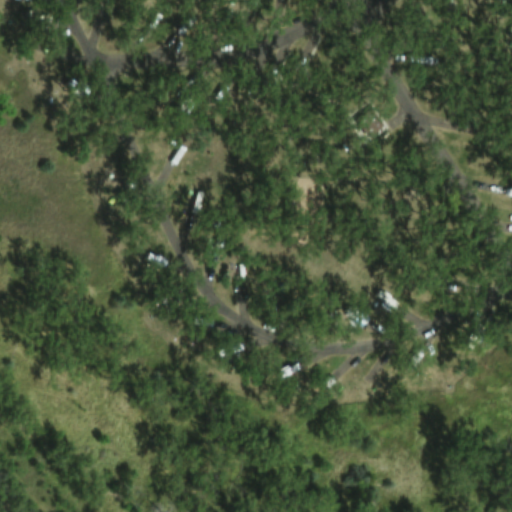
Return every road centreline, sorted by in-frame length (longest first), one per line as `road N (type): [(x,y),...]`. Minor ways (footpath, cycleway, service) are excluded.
road 1 (residential): [(62,0),(190,274),(221,309),(306,347),(357,349),(436,322),(511,280)]
road 2 (residential): [(511,279),(338,0)]
road 3 (residential): [(93,65),(192,60),(263,45),(379,0)]
